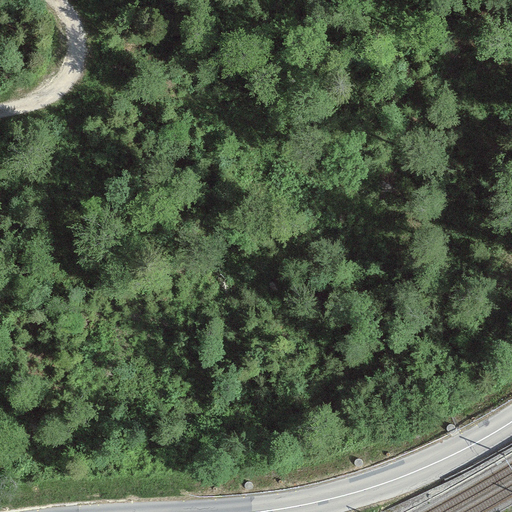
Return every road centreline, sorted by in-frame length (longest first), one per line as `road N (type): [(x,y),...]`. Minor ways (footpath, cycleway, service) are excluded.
road 1 (primary): [(261,511),(394,480),(511,421)]
road 2 (track): [(0,111),(28,104),(65,79),(76,38),(56,0)]
